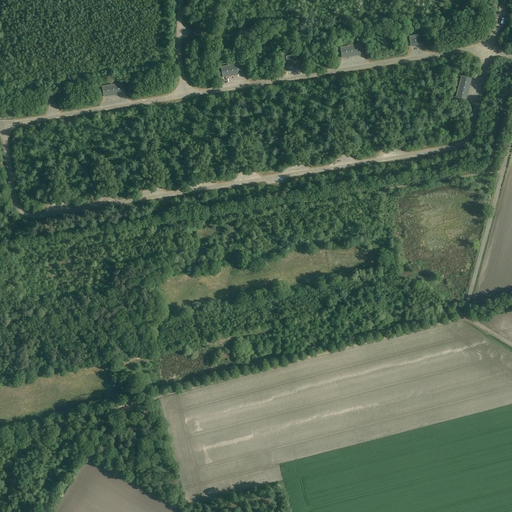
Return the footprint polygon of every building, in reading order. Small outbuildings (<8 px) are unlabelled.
[(411,47),(422,45),(420,35),(409,36),(411,47)] [(342,58),(362,55),(361,44),(340,48),(342,58)] [(287,67),(298,66),(296,55),(286,57),(287,67)] [(223,78),(243,74),(242,64),(221,67),(223,78)] [(467,100),(472,79),(461,77),(456,97),(467,100)] [(103,97),(124,94),(123,83),(102,87),(103,97)] [(380,148),(404,145),(399,112),(375,116),(380,148)] [(331,157),(355,153),(351,120),(327,124),(331,157)] [(283,165),(308,161),(303,128),(279,132),(283,165)] [(236,171),(261,168),(256,135),(232,138),(236,171)] [(189,179),(213,175),(209,142),(184,146),(189,179)] [(140,187),(165,184),(160,151),(136,154),(140,187)] [(93,195),(117,191),(113,158),(89,162),(93,195)] [(46,202),(70,199),(65,166),(41,170),(46,202)] [(128,375),(130,383),(140,380),(139,377),(138,372),(128,375)]
